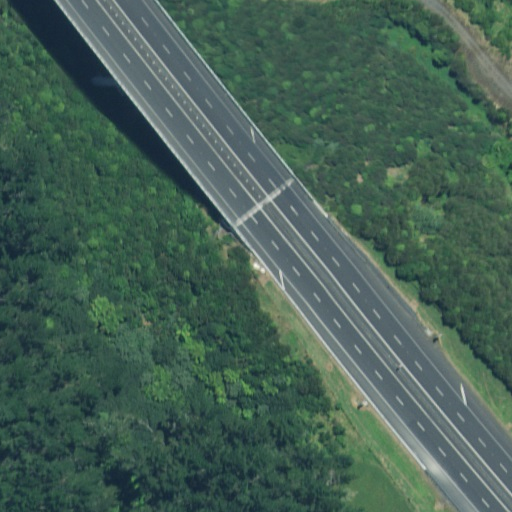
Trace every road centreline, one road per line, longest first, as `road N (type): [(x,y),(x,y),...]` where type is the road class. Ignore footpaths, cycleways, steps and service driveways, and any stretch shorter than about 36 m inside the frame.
road 1 (motorway): [(507,511),(256,218),(89,0)]
road 2 (motorway): [(136,0),(511,459)]
road 3 (track): [(511,111),(417,22),(336,9),(286,19),(190,0)]
